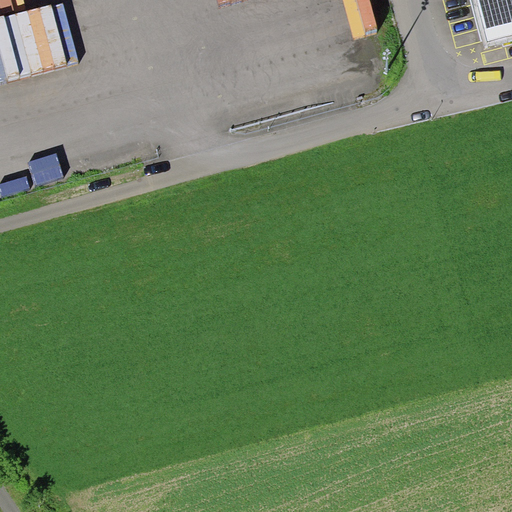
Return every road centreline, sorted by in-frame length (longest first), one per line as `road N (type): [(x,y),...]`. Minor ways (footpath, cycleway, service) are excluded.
road 1 (residential): [(0,222),(434,101)]
road 2 (unknown): [(0,148),(187,83)]
